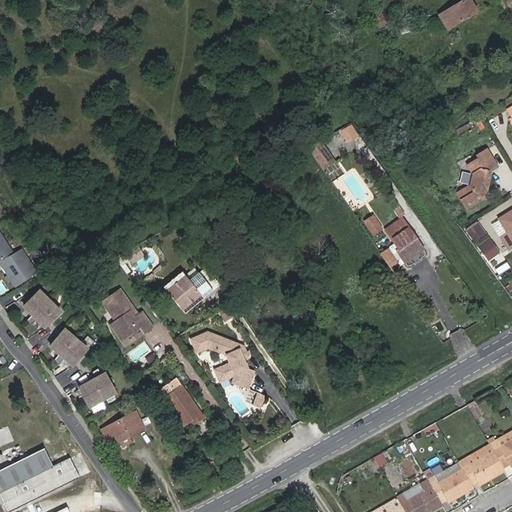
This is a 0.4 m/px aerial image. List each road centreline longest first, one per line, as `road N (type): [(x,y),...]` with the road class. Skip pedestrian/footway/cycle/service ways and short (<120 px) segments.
road 1 (primary): [(511,341),(207,511)]
road 2 (residential): [(132,511),(0,330)]
